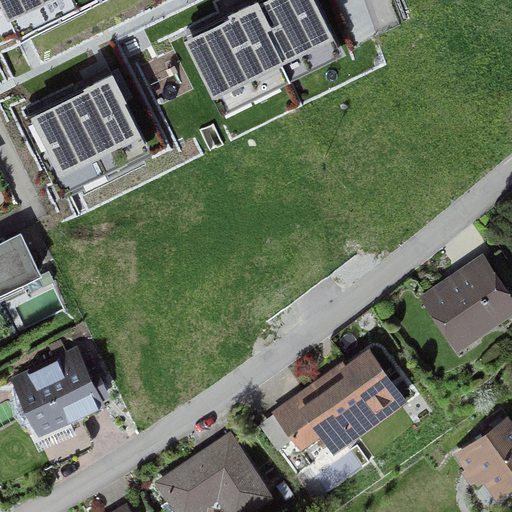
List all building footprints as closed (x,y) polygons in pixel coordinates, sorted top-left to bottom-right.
[(0,0),(0,5),(19,43),(105,0),(0,0)] [(220,114),(349,50),(327,6),(323,0),(238,0),(178,30),(220,114)] [(72,181),(142,146),(131,125),(108,79),(39,114),(72,181)] [(21,227),(0,237),(0,298),(29,285),(26,278),(43,270),(21,227)] [(457,349),(511,312),(511,299),(484,258),(423,299),(457,349)] [(87,449),(70,415),(101,399),(99,396),(109,391),(97,366),(88,370),(77,348),(15,379),(40,427),(36,429),(55,466),(87,449)] [(404,400),(368,350),(345,366),(348,370),(322,389),(305,402),(299,394),(260,422),(277,447),(292,437),(301,449),(321,434),(333,450),(404,400)] [(511,429),(506,421),(462,451),(472,466),(466,471),(472,480),(488,469),(500,486),(511,477),(511,429)] [(242,511),(273,491),(231,428),(156,479),(168,499),(158,505),(162,511),(193,511),(196,510),(203,511),(205,511),(208,502),(217,496),(228,511),(242,511)] [(133,511),(126,500),(106,511),(133,511)]
